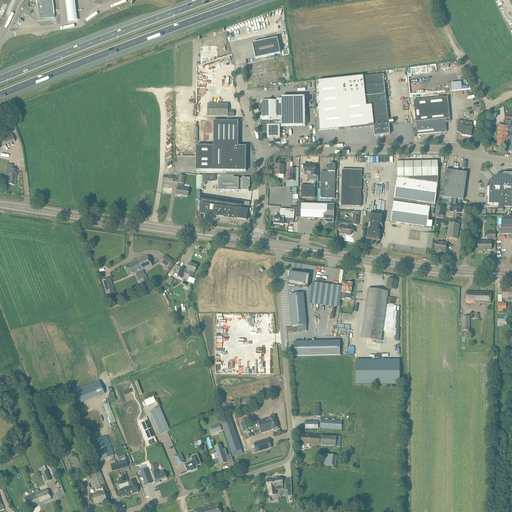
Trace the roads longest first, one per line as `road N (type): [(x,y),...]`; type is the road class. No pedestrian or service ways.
road 1 (motorway): [(0,95),(250,0)]
road 2 (unclassified): [(252,470),(285,459),(292,443),(278,246)]
road 3 (motorway): [(207,0),(0,79)]
road 4 (unclassified): [(259,156),(438,148),(479,155)]
road 5 (tertiary): [(216,235),(0,204)]
road 6 (tertiary): [(463,272),(300,248)]
road 7 (unclassified): [(115,511),(252,470)]
